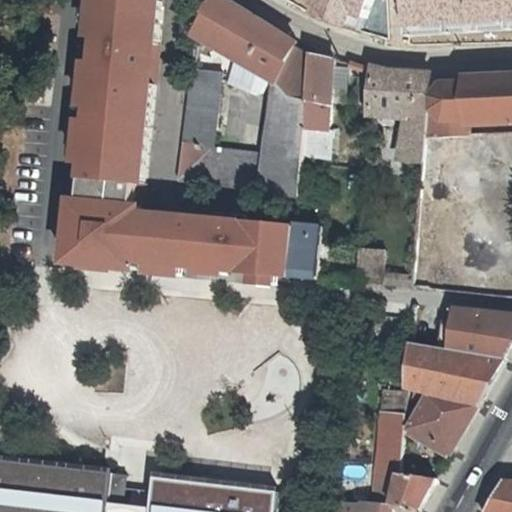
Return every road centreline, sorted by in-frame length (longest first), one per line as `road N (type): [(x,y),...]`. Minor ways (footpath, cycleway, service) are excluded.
road 1 (tertiary): [(511,63),(353,58),(248,0)]
road 2 (residential): [(76,0),(44,267)]
